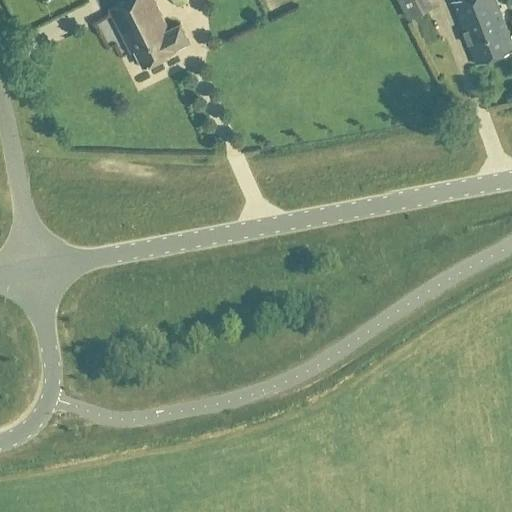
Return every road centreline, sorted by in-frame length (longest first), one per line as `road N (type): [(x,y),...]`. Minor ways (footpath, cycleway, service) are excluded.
road 1 (unclassified): [(511,180),(34,268)]
road 2 (unclassified): [(34,268),(51,383),(32,421),(0,440)]
road 3 (unclassified): [(34,268),(0,103)]
